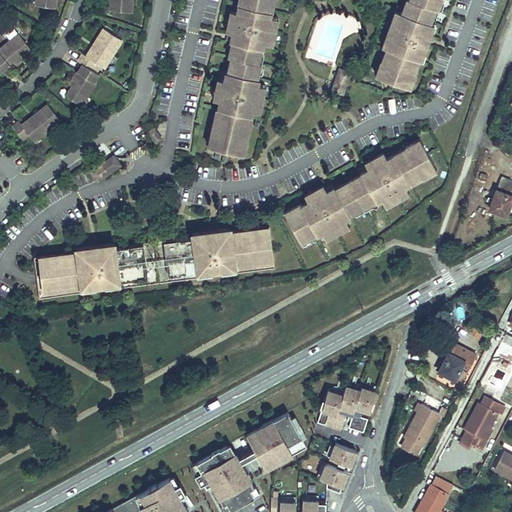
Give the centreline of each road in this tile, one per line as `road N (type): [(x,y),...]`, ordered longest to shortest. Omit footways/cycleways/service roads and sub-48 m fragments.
road 1 (secondary): [(511,243),(26,511)]
road 2 (residential): [(19,182),(139,103),(162,0)]
road 3 (residential): [(404,511),(498,332)]
road 4 (residential): [(376,494),(371,458),(408,334)]
road 5 (residential): [(82,0),(54,59),(0,109)]
road 6 (residential): [(474,142),(511,25)]
